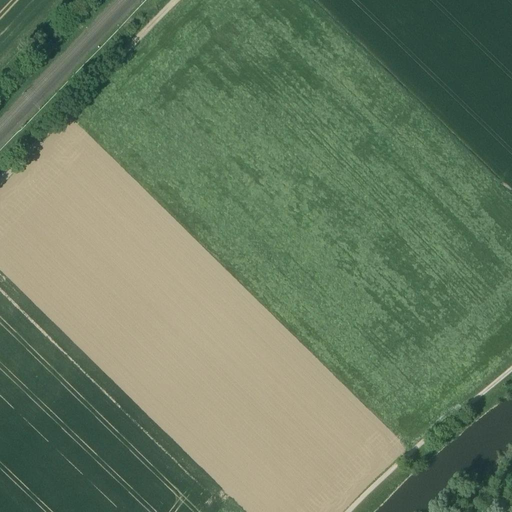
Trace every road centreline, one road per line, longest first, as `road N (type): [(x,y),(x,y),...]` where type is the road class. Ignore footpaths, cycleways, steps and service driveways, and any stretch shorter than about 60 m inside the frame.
road 1 (track): [(190,0),(0,193)]
road 2 (track): [(511,368),(346,511)]
